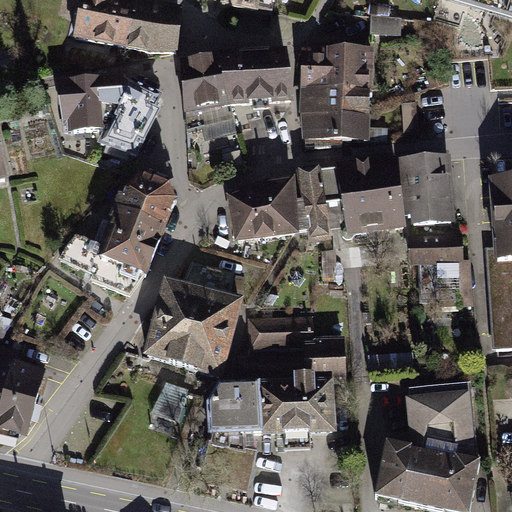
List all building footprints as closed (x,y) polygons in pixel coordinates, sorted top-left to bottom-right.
[(83,0),(76,37),(152,52),(176,51),(183,12),(120,0),(83,0)] [(275,0),(210,0),(210,2),(272,14),(275,0)] [(511,0),(446,0),(511,19),(511,0)] [(398,20),(368,19),(367,37),(397,38),(398,20)] [(287,52),(217,56),(181,66),(188,141),(233,131),(226,104),(290,99),(287,52)] [(374,142),(371,53),(299,54),(304,147),(374,142)] [(107,131),(128,84),(121,80),(59,88),(64,121),(73,120),(74,134),(107,131)] [(161,100),(128,84),(107,131),(101,145),(136,158),(161,100)] [(235,150),(219,154),(222,167),(238,163),(235,150)] [(449,163),(398,166),(406,234),(454,231),(449,163)] [(358,170),(334,172),(342,242),(400,236),(393,166),(358,170)] [(490,265),(496,353),(511,352),(511,171),(484,173),(490,265)] [(330,174),(300,177),(307,233),(310,247),(339,244),(330,174)] [(177,197),(123,177),(89,266),(144,286),(177,197)] [(219,207),(228,246),(307,233),(300,177),(267,187),(219,207)] [(459,240),(405,241),(406,274),(459,273),(459,240)] [(182,287),(161,284),(143,361),(223,380),(240,304),(229,301),(231,278),(190,266),(182,287)] [(16,291),(3,285),(0,290),(0,298),(11,303),(16,291)] [(258,441),(333,437),(331,391),(347,391),(346,342),(311,342),(311,323),(248,324),(249,358),(238,359),(235,367),(236,381),(283,379),(283,386),(257,386),(258,441)] [(0,349),(0,437),(28,444),(44,377),(11,369),(15,353),(0,349)] [(176,428),(191,391),(171,382),(155,419),(176,428)] [(209,437),(198,489),(248,499),(256,461),(258,441),(257,386),(213,388),(203,406),(203,435),(209,437)] [(403,401),(404,447),(381,442),(370,508),(396,511),(473,511),(482,475),(476,394),(403,401)]
